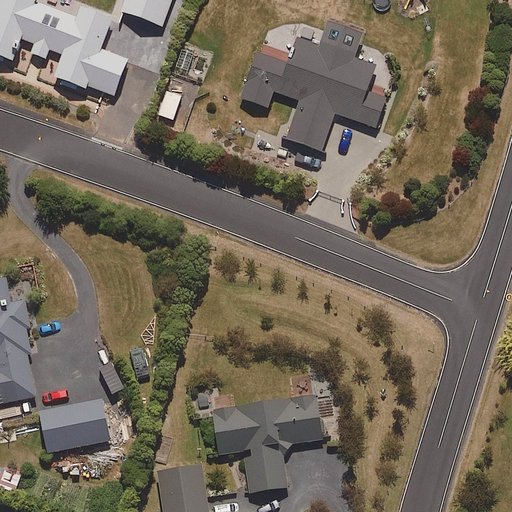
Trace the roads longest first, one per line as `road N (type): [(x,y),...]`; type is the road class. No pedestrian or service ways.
road 1 (residential): [(0,126),(479,309)]
road 2 (residential): [(419,511),(479,309)]
